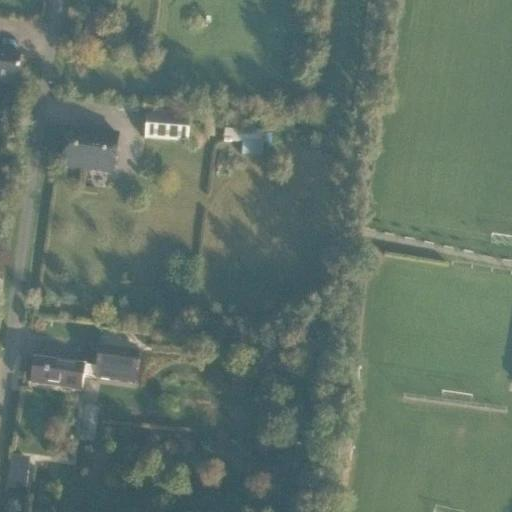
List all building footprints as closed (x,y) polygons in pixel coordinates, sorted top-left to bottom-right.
[(94,42),(97,13),(87,12),(83,41),(94,42)] [(122,46),(90,44),(89,54),(121,56),(122,46)] [(0,86),(0,83),(17,85),(21,55),(0,52),(0,86)] [(185,143),(187,119),(147,115),(145,140),(185,143)] [(94,134),(67,130),(61,168),(114,176),(120,134),(94,130),(94,134)] [(262,144),(263,132),(224,130),(224,143),(262,144)] [(99,346),(96,366),(96,368),(35,359),(31,385),(81,392),(83,378),(134,386),(139,352),(99,346)] [(30,463),(14,461),(10,489),(26,491),(30,463)]
